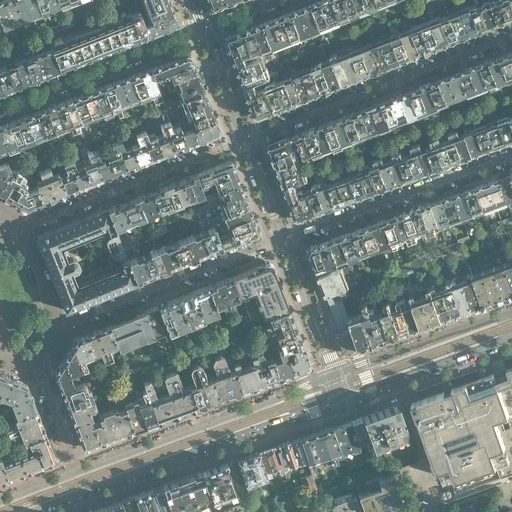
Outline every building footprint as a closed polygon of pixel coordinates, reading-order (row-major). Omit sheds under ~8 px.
[(12,23),(2,0),(0,0),(0,20),(1,23),(2,26),(12,23)] [(21,19),(13,0),(2,0),(12,23),(21,19)] [(41,12),(36,0),(13,0),(21,19),(41,12)] [(50,8),(46,0),(36,0),(41,12),(50,8)] [(141,14),(170,3),(169,0),(149,0),(137,5),(140,11),(141,14)] [(238,0),(211,0),(214,6),(218,8),(238,0)] [(330,24),(321,0),(310,4),(320,28),(330,24)] [(341,19),(333,0),(320,0),(321,0),(330,24),(341,19)] [(350,16),(344,0),(333,0),(341,19),(350,16)] [(360,12),(355,0),(344,0),(350,16),(360,12)] [(369,8),(366,0),(355,0),(360,12),(369,8)] [(379,4),(377,0),(366,0),(369,8),(379,4)] [(489,27),(478,0),(472,0),(475,6),(471,8),(480,31),(489,27)] [(499,24),(490,1),(485,3),(484,0),(478,0),(489,27),(499,24)] [(508,20),(500,0),(492,0),(490,1),(499,24),(508,20)] [(511,18),(511,2),(511,0),(500,0),(508,20),(511,18)] [(145,24),(174,13),(170,3),(141,14),(145,24)] [(320,28),(310,4),(301,8),(311,33),(320,29),(320,28)] [(480,31),(471,8),(470,7),(461,11),(470,35),(480,31)] [(311,33),(301,8),(292,11),(301,36),(311,33)] [(139,39),(130,15),(126,16),(124,11),(120,13),(123,20),(131,42),(139,39)] [(145,24),(141,14),(140,11),(130,15),(139,39),(149,35),(145,24)] [(301,36),(292,11),(282,15),(292,40),(301,36)] [(470,35),(461,11),(451,15),(460,38),(470,35)] [(176,24),(178,21),(177,21),(174,13),(145,24),(149,35),(176,24)] [(292,40),(282,15),(273,19),(283,44),(292,40)] [(460,38),(451,15),(442,19),(451,42),(460,38)] [(451,42),(442,19),(441,17),(431,21),(441,46),(451,42)] [(283,44),(273,19),(263,22),(272,44),(273,47),(283,44)] [(131,42),(123,20),(114,23),(122,45),(131,42)] [(441,46),(431,21),(421,25),(431,50),(441,46)] [(272,44),(263,22),(254,26),(262,47),(272,44)] [(122,45),(114,23),(104,27),(113,49),(122,45)] [(431,50),(421,25),(411,29),(421,54),(431,50)] [(262,47),(254,26),(245,29),(253,51),(262,47)] [(113,49),(104,27),(95,31),(104,52),(113,49)] [(18,39),(14,29),(9,31),(13,41),(18,39)] [(253,51),(245,29),(236,33),(244,55),(245,54),(253,51)] [(421,54),(411,29),(401,32),(411,58),(421,54)] [(104,52),(95,31),(85,34),(94,56),(104,52)] [(411,58),(401,32),(392,36),(401,61),(411,58)] [(37,37),(35,33),(25,36),(27,41),(37,37)] [(244,55),(236,33),(228,36),(227,39),(233,54),(238,67),(248,63),(245,54),(244,55)] [(94,56),(85,34),(76,38),(85,60),(94,56)] [(76,63),(67,41),(64,43),(61,36),(57,38),(68,66),(76,63)] [(348,41),(346,36),(336,40),(338,45),(348,41)] [(401,61),(392,36),(382,40),(391,65),(401,61)] [(68,66),(57,38),(53,39),(56,46),(51,47),(60,69),(68,66)] [(85,60),(76,38),(67,41),(76,63),(85,60)] [(391,65),(382,40),(372,44),(381,69),(391,65)] [(381,69),(372,44),(362,48),(372,73),(381,69)] [(60,69),(51,47),(42,51),(51,73),(60,69)] [(372,73),(362,48),(352,52),(362,77),(372,73)] [(51,73),(42,51),(33,55),(41,77),(51,73)] [(511,51),(498,56),(506,77),(507,79),(511,77),(511,51)] [(168,70),(193,61),(190,53),(187,52),(150,67),(154,77),(168,71),(168,70)] [(362,77),(352,52),(342,56),(352,80),(362,77)] [(41,77),(33,55),(23,58),(32,80),(41,77)] [(352,80),(342,56),(332,60),(342,84),(352,80)] [(506,77),(498,56),(488,60),(496,81),(506,77)] [(32,80),(23,58),(14,62),(23,84),(32,80)] [(264,67),(260,58),(248,63),(238,67),(241,76),(264,67)] [(342,84),(332,60),(323,64),(332,88),(342,84)] [(496,81),(488,60),(478,64),(486,85),(496,81)] [(157,86),(165,83),(175,79),(196,70),(193,61),(168,70),(168,71),(154,77),(157,86)] [(23,84),(14,62),(5,65),(14,88),(23,84)] [(332,88),(323,64),(313,68),(322,92),(332,88)] [(486,85),(478,64),(469,67),(477,89),(486,85)] [(14,88),(5,65),(0,67),(0,80),(4,91),(14,88)] [(164,103),(161,95),(157,86),(154,77),(150,67),(140,71),(149,93),(157,114),(167,110),(164,103)] [(268,76),(264,67),(241,76),(245,85),(254,82),(268,76)] [(477,89),(469,67),(459,71),(467,92),(477,89)] [(322,92),(313,68),(303,72),(312,96),(322,92)] [(200,79),(196,70),(175,79),(178,88),(200,79)] [(149,93),(140,71),(130,74),(139,96),(149,93)] [(467,92),(459,71),(449,75),(457,96),(467,92)] [(312,96),(303,72),(293,75),(302,100),(312,96)] [(139,96),(130,74),(121,78),(129,100),(139,96)] [(302,100),(293,75),(289,77),(290,80),(286,81),(295,103),(302,100)] [(457,96),(449,75),(438,79),(447,100),(457,96)] [(129,100),(121,78),(111,82),(119,104),(129,100)] [(203,88),(200,79),(178,88),(182,96),(203,88)] [(447,100),(438,79),(429,83),(437,104),(447,100)] [(295,103),(286,81),(286,80),(277,83),(285,106),(295,103)] [(119,104),(111,82),(103,85),(112,108),(116,107),(118,113),(122,111),(119,104)] [(276,110),(267,87),(258,91),(254,82),(245,85),(256,115),(260,116),(276,110)] [(168,92),(165,83),(157,86),(161,95),(168,92)] [(285,106),(277,83),(267,87),(276,110),(285,106)] [(437,104),(429,83),(419,86),(428,110),(438,106),(437,104)] [(112,108),(103,85),(92,89),(101,112),(112,108)] [(428,110),(419,86),(410,90),(419,113),(428,110)] [(175,111),(186,107),(207,99),(203,88),(182,96),(164,103),(167,110),(170,109),(174,107),(175,111)] [(101,112),(92,89),(82,93),(91,116),(101,112)] [(419,113),(410,90),(400,94),(409,117),(419,113)] [(91,116),(82,93),(72,97),(81,120),(91,116)] [(409,117),(400,94),(391,97),(400,121),(409,117)] [(81,120),(72,97),(64,100),(76,129),(80,128),(78,122),(81,120)] [(400,121),(391,97),(381,101),(390,124),(400,121)] [(211,109),(207,99),(186,107),(190,117),(211,109)] [(76,129),(64,100),(56,103),(66,127),(70,125),(72,131),(76,129)] [(390,124),(381,101),(372,105),(381,128),(390,124)] [(66,127),(56,103),(46,107),(56,130),(66,127)] [(381,128),(372,105),(362,108),(371,132),(381,128)] [(56,130),(46,107),(36,111),(45,135),(56,130)] [(371,132),(362,108),(353,112),(362,136),(371,132)] [(470,116),(482,111),(481,108),(469,112),(470,116)] [(183,131),(192,127),(215,119),(211,109),(190,117),(179,122),(181,128),(183,131)] [(45,135),(36,111),(26,115),(35,139),(45,135)] [(364,142),(362,136),(353,112),(343,116),(352,139),(353,141),(356,140),(358,144),(364,142)] [(453,118),(451,112),(442,116),(444,122),(453,118)] [(147,118),(145,113),(136,116),(138,122),(144,119),(147,118)] [(35,139),(26,115),(16,119),(26,142),(35,139)] [(138,122),(136,116),(126,120),(127,124),(128,126),(138,122)] [(352,139),(343,116),(334,120),(343,143),(352,139)] [(444,122),(442,116),(432,120),(434,125),(444,122)] [(511,141),(511,123),(510,118),(498,122),(506,143),(511,141)] [(26,142),(16,119),(8,122),(16,144),(20,152),(24,150),(22,144),(26,142)] [(219,130),(215,119),(192,127),(197,140),(218,132),(219,130)] [(434,125),(432,120),(432,119),(422,122),(425,129),(434,125)] [(343,143),(334,120),(324,123),(333,147),(343,143)] [(16,144),(8,122),(0,124),(0,128),(7,147),(16,144)] [(187,144),(183,131),(181,128),(174,131),(170,122),(165,124),(175,149),(187,144)] [(506,143),(498,122),(487,126),(495,147),(506,143)] [(333,147),(324,123),(315,127),(324,151),(333,147)] [(175,149),(165,124),(160,126),(164,135),(157,138),(163,154),(175,149)] [(495,147),(487,126),(476,131),(483,151),(495,147)] [(109,131),(107,127),(97,131),(99,135),(103,134),(109,131)] [(197,140),(192,127),(183,131),(187,144),(197,140)] [(324,151),(315,127),(305,131),(314,154),(324,151)] [(472,155),(465,134),(460,136),(458,129),(453,131),(463,159),(472,155)] [(163,154),(157,138),(149,141),(146,131),(141,133),(151,159),(163,154)] [(314,154),(305,131),(295,134),(301,148),(300,149),(304,159),(314,154)] [(463,159),(453,131),(448,133),(451,140),(446,141),(454,162),(463,159)] [(483,151),(476,131),(465,134),(472,155),(483,151)] [(151,159),(141,133),(136,135),(139,142),(131,145),(132,148),(139,163),(151,159)] [(301,148),(295,134),(285,138),(290,150),(291,150),(292,151),(300,149),(301,148)] [(73,146),(70,137),(60,141),(63,150),(71,147),(73,146)] [(454,162),(446,141),(442,143),(439,137),(434,138),(444,166),(454,162)] [(290,150),(285,138),(270,144),(269,147),(273,157),(290,150)] [(444,166),(434,138),(430,140),(432,147),(427,149),(435,169),(444,166)] [(139,163),(132,148),(125,150),(121,141),(116,143),(127,168),(139,163)] [(127,168),(116,143),(111,144),(115,154),(108,157),(114,173),(127,168)] [(435,169),(427,149),(423,150),(420,144),(415,145),(425,173),(435,169)] [(425,173),(415,145),(411,147),(413,154),(409,155),(416,176),(425,173)] [(114,173),(108,157),(101,160),(97,150),(92,152),(102,178),(114,173)] [(295,159),(292,151),(291,150),(290,150),(273,157),(276,167),(295,159)] [(416,176),(409,155),(404,157),(402,151),(397,152),(407,179),(416,176)] [(102,178),(92,152),(87,154),(89,158),(81,160),(84,167),(90,183),(102,178)] [(407,179),(397,152),(392,154),(395,161),(390,163),(397,183),(407,179)] [(53,159),(51,154),(40,159),(42,164),(53,159)] [(397,183),(390,163),(385,164),(383,158),(378,159),(388,186),(397,183)] [(42,164),(40,159),(30,163),(32,168),(42,164)] [(90,183),(84,167),(77,170),(73,159),(68,161),(78,187),(90,183)] [(299,170),(295,159),(276,167),(281,177),(299,170)] [(388,186),(378,159),(373,161),(376,168),(371,170),(378,190),(388,186)] [(9,171),(7,166),(11,164),(9,160),(2,162),(0,163),(0,174),(5,173),(9,171)] [(239,183),(231,162),(232,162),(228,160),(228,161),(196,173),(204,194),(204,196),(218,191),(239,183)] [(78,187),(68,161),(63,163),(67,174),(60,176),(66,192),(78,187)] [(323,171),(319,162),(312,165),(316,174),(323,171)] [(66,192),(60,176),(59,174),(50,178),(50,175),(52,175),(52,174),(50,168),(44,171),(55,197),(66,192)] [(305,180),(305,178),(301,169),(299,170),(281,177),(285,188),(294,184),(305,180)] [(378,190),(371,170),(360,174),(368,193),(378,190)] [(0,195),(8,199),(21,175),(14,171),(9,179),(6,177),(4,177),(5,180),(0,189),(0,195)] [(55,197),(44,171),(39,173),(41,178),(42,178),(44,178),(45,180),(36,183),(37,186),(43,201),(55,197)] [(204,194),(196,173),(182,179),(189,200),(204,194)] [(368,193),(360,174),(350,178),(357,197),(368,193)] [(511,197),(511,179),(510,174),(499,178),(506,198),(507,199),(511,197)] [(18,205),(26,191),(27,188),(24,187),(25,185),(20,183),(21,181),(23,182),(25,177),(21,175),(8,199),(18,205)] [(357,197),(350,178),(339,182),(346,201),(357,197)] [(506,198),(499,178),(488,182),(495,202),(506,198)] [(189,200),(182,179),(167,185),(175,205),(189,200)] [(346,201),(339,182),(328,186),(335,205),(346,201)] [(495,202),(488,182),(476,186),(484,207),(495,202)] [(244,194),(239,183),(218,191),(222,202),(244,194)] [(335,205),(328,186),(328,185),(322,187),(321,183),(317,184),(326,209),(335,205)] [(306,216),(297,192),(294,184),(285,188),(296,217),(299,219),(306,216)] [(326,209),(317,184),(308,188),(309,192),(316,212),(326,209)] [(175,205),(167,185),(152,191),(160,211),(175,205)] [(43,201),(37,186),(26,191),(18,205),(26,209),(43,201)] [(484,207),(476,186),(465,190),(472,211),(484,207)] [(316,212),(309,192),(303,194),(302,190),(297,192),(306,216),(316,212)] [(472,211),(465,190),(454,194),(461,215),(472,211)] [(160,211),(152,191),(137,196),(145,217),(160,211)] [(226,213),(248,205),(244,194),(222,202),(208,207),(209,210),(210,214),(212,218),(221,215),(218,207),(223,205),(226,213)] [(461,215),(454,194),(442,198),(450,219),(461,215)] [(145,217),(137,196),(122,202),(130,223),(145,217)] [(450,219),(442,198),(431,202),(438,223),(450,219)] [(130,223),(122,202),(107,208),(116,229),(130,223)] [(438,223),(431,202),(422,206),(432,233),(436,232),(434,225),(438,223)] [(227,223),(251,214),(248,205),(226,213),(221,215),(212,218),(214,225),(215,227),(227,223)] [(195,216),(209,210),(208,207),(208,206),(193,211),(195,216)] [(432,233),(422,206),(412,209),(420,230),(425,228),(427,235),(432,233)] [(43,252),(60,295),(66,310),(136,281),(128,260),(123,249),(122,245),(120,241),(116,229),(107,208),(37,237),(43,252)] [(420,230),(412,209),(403,213),(413,240),(418,238),(415,232),(420,230)] [(196,220),(210,214),(209,210),(195,216),(196,220)] [(181,221),(195,216),(193,211),(179,217),(181,221)] [(413,240),(403,213),(393,216),(401,237),(406,235),(408,242),(413,240)] [(255,223),(251,214),(227,223),(230,232),(230,233),(255,223)] [(182,225),(196,220),(195,216),(181,221),(182,225)] [(403,244),(393,216),(384,219),(392,242),(394,247),(403,244)] [(511,222),(511,216),(502,221),(504,226),(511,222)] [(166,227),(181,221),(179,217),(164,223),(166,227)] [(392,242),(384,219),(373,223),(381,246),(392,242)] [(167,231),(182,225),(181,221),(166,227),(167,231)] [(151,233),(166,227),(164,223),(150,229),(151,233)] [(222,247),(256,234),(258,231),(255,223),(230,233),(230,232),(224,234),(218,236),(222,247)] [(381,246),(373,223),(362,227),(371,250),(381,246)] [(492,230),(490,225),(489,223),(478,227),(479,229),(481,235),(492,230)] [(216,231),(215,227),(214,225),(206,228),(207,231),(203,233),(202,230),(200,231),(208,252),(222,247),(218,236),(216,231)] [(479,229),(478,227),(477,225),(466,229),(468,233),(479,229)] [(506,232),(504,226),(493,230),(495,236),(506,232)] [(153,237),(167,231),(166,227),(151,233),(153,237)] [(371,250),(362,227),(352,231),(364,266),(369,265),(366,256),(363,255),(364,252),(371,250)] [(136,239),(151,233),(150,229),(135,235),(136,239)] [(495,236),(493,230),(492,230),(481,235),(483,240),(495,236)] [(208,252),(200,231),(198,231),(199,234),(195,236),(194,233),(186,236),(194,258),(208,252)] [(364,266),(352,231),(341,235),(349,257),(349,258),(356,255),(358,257),(357,259),(360,268),(364,266)] [(138,243),(153,237),(151,233),(136,239),(138,243)] [(122,245),(136,239),(135,235),(120,241),(122,245)] [(349,257),(341,235),(330,239),(338,261),(349,257)] [(483,240),(481,235),(471,238),(473,244),(483,240)] [(194,258),(186,236),(178,240),(179,242),(174,244),(173,241),(172,242),(180,264),(194,258)] [(473,244),(471,238),(460,243),(462,248),(473,244)] [(123,249),(138,243),(136,239),(122,245),(123,249)] [(340,267),(330,239),(319,243),(330,271),(340,267)] [(180,264),(172,242),(170,243),(171,246),(166,247),(165,245),(157,248),(165,270),(180,264)] [(330,271),(319,243),(310,246),(308,250),(318,276),(330,271)] [(462,248),(460,243),(450,246),(452,252),(462,248)] [(452,252),(450,246),(440,250),(442,256),(452,252)] [(165,270),(157,248),(149,251),(150,254),(145,256),(144,253),(142,254),(151,276),(165,270)] [(442,256),(440,250),(430,254),(432,260),(442,256)] [(151,276),(142,254),(140,255),(141,257),(137,259),(136,257),(128,260),(136,281),(151,276)] [(432,260),(430,254),(420,258),(422,264),(432,260)] [(430,286),(422,264),(420,258),(410,262),(413,269),(420,290),(424,289),(416,268),(419,267),(428,292),(421,294),(422,296),(431,322),(442,319),(430,287),(430,286)] [(278,283),(273,269),(274,267),(272,263),(268,261),(250,268),(252,274),(251,276),(254,285),(256,285),(257,286),(258,288),(261,287),(262,289),(278,283)] [(409,262),(402,265),(400,266),(402,273),(413,269),(410,262),(409,262)] [(355,272),(351,263),(346,265),(349,274),(355,272)] [(511,293),(511,283),(506,266),(494,270),(503,297),(511,293)] [(343,277),(340,267),(330,271),(318,276),(322,285),(343,277)] [(257,286),(256,285),(254,285),(251,276),(252,274),(250,268),(231,275),(238,295),(241,305),(255,299),(251,289),(257,286)] [(503,297),(494,270),(484,274),(493,300),(503,297)] [(483,304),(473,278),(471,272),(465,274),(467,280),(463,282),(472,308),(483,304)] [(493,300),(484,274),(473,278),(483,304),(487,303),(493,300)] [(238,295),(231,275),(230,276),(218,281),(230,310),(235,308),(231,298),(238,295)] [(347,286),(343,277),(322,285),(326,294),(338,289),(339,289),(347,286)] [(472,308),(463,282),(458,284),(456,278),(451,280),(462,311),(472,308)] [(462,311),(451,280),(446,282),(448,287),(443,289),(452,315),(462,311)] [(230,310),(218,281),(207,285),(215,304),(220,302),(224,312),(230,310)] [(360,289),(358,282),(350,285),(352,292),(360,289)] [(269,301),(282,296),(283,296),(278,283),(262,289),(261,287),(258,288),(257,286),(251,289),(255,299),(241,305),(243,313),(270,303),(269,301)] [(218,313),(215,304),(207,285),(166,302),(158,305),(168,330),(169,333),(188,325),(189,326),(204,320),(204,318),(218,313)] [(352,292),(350,285),(347,286),(339,289),(342,296),(352,292)] [(452,315),(443,289),(436,291),(434,285),(430,286),(430,287),(442,319),(452,315)] [(431,322),(422,296),(417,298),(413,288),(408,289),(409,294),(412,302),(413,302),(421,326),(431,322)] [(360,348),(349,317),(338,289),(326,294),(341,331),(336,333),(343,351),(345,352),(346,353),(360,348)] [(411,330),(400,299),(399,299),(396,291),(387,294),(390,302),(389,302),(401,333),(411,330)] [(390,337),(381,312),(377,314),(376,311),(377,310),(372,293),(364,296),(367,303),(380,341),(390,337)] [(246,323),(251,321),(288,308),(283,296),(282,296),(269,301),(270,303),(243,313),(246,323)] [(421,326),(413,302),(412,302),(406,304),(404,297),(400,299),(411,330),(421,326)] [(401,333),(389,302),(388,298),(383,300),(386,308),(380,310),(381,312),(390,337),(401,333)] [(380,341),(367,303),(362,305),(366,314),(361,316),(371,344),(380,341)] [(168,330),(158,305),(109,324),(117,343),(119,348),(144,337),(144,339),(168,330)] [(293,320),(288,308),(251,321),(253,326),(263,323),(266,330),(293,320)] [(371,344),(361,316),(354,318),(354,316),(349,317),(360,348),(371,344)] [(293,320),(266,330),(263,330),(268,342),(297,331),(293,320)] [(109,347),(117,343),(109,324),(96,329),(110,364),(115,362),(109,347)] [(110,364),(96,329),(83,335),(91,354),(100,350),(106,366),(110,364)] [(277,351),(284,349),(301,342),(297,331),(268,342),(265,343),(269,354),(277,351)] [(83,357),(91,354),(83,335),(77,337),(72,345),(71,347),(70,348),(79,370),(81,375),(89,372),(83,357)] [(309,362),(301,342),(284,349),(293,372),(307,367),(309,362)] [(255,353),(253,347),(253,345),(246,348),(247,352),(245,353),(248,361),(244,362),(246,367),(253,386),(266,382),(255,353)] [(79,370),(70,348),(69,349),(69,350),(68,351),(63,359),(68,373),(76,370),(79,370)] [(293,372),(284,349),(277,351),(279,356),(273,358),(279,377),(293,372)] [(253,386),(246,367),(240,369),(238,363),(237,357),(235,352),(229,354),(234,369),(242,390),(253,386)] [(279,377),(273,358),(272,357),(266,359),(260,352),(255,353),(266,382),(279,377)] [(208,402),(194,364),(190,353),(178,357),(184,372),(188,370),(193,384),(189,385),(190,388),(197,406),(208,402)] [(231,394),(217,355),(214,357),(212,362),(217,375),(212,377),(219,398),(231,394)] [(242,390),(234,369),(228,371),(223,356),(220,355),(217,355),(231,394),(242,390)] [(71,380),(68,373),(63,359),(61,362),(62,362),(60,363),(54,372),(56,377),(61,389),(80,382),(78,377),(71,380)] [(219,398),(212,377),(207,379),(202,364),(198,362),(194,364),(208,402),(219,398)] [(511,366),(506,368),(508,375),(503,377),(496,380),(493,373),(487,376),(451,388),(444,391),(411,403),(436,472),(450,466),(455,480),(495,465),(500,478),(511,473),(511,366)] [(197,406),(190,388),(183,390),(181,384),(179,385),(178,382),(180,381),(178,375),(176,376),(174,370),(169,371),(184,411),(197,406)] [(184,411),(169,371),(165,373),(167,379),(164,380),(167,386),(169,385),(170,388),(168,389),(170,395),(164,397),(170,416),(184,411)] [(0,395),(5,397),(12,378),(11,378),(8,377),(6,376),(5,376),(2,375),(3,374),(1,374),(0,373),(0,395)] [(116,383),(114,376),(106,379),(107,381),(108,386),(116,383)] [(29,391),(26,384),(22,382),(20,382),(20,381),(12,378),(5,397),(11,400),(13,399),(14,396),(16,397),(16,399),(30,393),(29,391)] [(170,416),(164,397),(157,399),(155,393),(153,394),(152,392),(154,391),(152,384),(150,385),(147,379),(143,381),(157,420),(170,416)] [(92,397),(90,392),(88,393),(87,389),(85,389),(82,381),(80,382),(61,389),(67,406),(92,397)] [(157,420),(143,381),(137,383),(139,389),(141,390),(144,400),(146,401),(138,404),(145,425),(157,420)] [(35,406),(33,401),(32,400),(33,400),(30,393),(16,399),(11,401),(16,416),(36,408),(35,406)] [(92,416),(89,407),(93,406),(92,402),(94,401),(92,397),(67,406),(74,423),(89,417),(92,416)] [(145,425),(138,404),(136,398),(124,403),(134,429),(145,425)] [(134,429),(124,403),(107,410),(116,435),(117,435),(134,429)] [(408,434),(397,403),(361,417),(341,423),(352,452),(358,450),(356,446),(359,445),(358,442),(369,438),(372,447),(408,434)] [(48,441),(46,436),(46,435),(45,433),(40,418),(39,418),(39,416),(36,408),(16,416),(14,416),(17,423),(13,425),(14,427),(12,428),(11,425),(6,427),(5,430),(8,438),(11,439),(15,437),(18,443),(25,440),(27,444),(32,445),(34,449),(37,448),(43,464),(53,460),(54,460),(54,459),(53,459),(54,457),(55,457),(54,457),(54,455),(54,456),(52,450),(51,448),(49,443),(48,441)] [(116,435),(107,410),(102,412),(103,414),(99,416),(99,417),(92,419),(94,423),(93,423),(100,441),(116,435)] [(100,442),(100,441),(93,423),(90,424),(89,422),(91,421),(89,417),(74,423),(82,445),(82,446),(83,448),(85,447),(100,442)] [(352,452),(341,423),(332,427),(341,451),(344,450),(346,454),(352,452)] [(342,454),(341,451),(332,427),(321,431),(332,462),(338,460),(337,456),(342,454)] [(332,462),(321,431),(320,430),(309,434),(310,434),(320,462),(325,460),(326,464),(332,462)] [(320,462),(310,434),(299,438),(307,459),(311,470),(316,468),(315,464),(320,462)] [(307,459),(299,438),(290,441),(298,462),(307,459)] [(298,462),(290,441),(281,444),(287,459),(289,465),(298,462)] [(287,459),(281,444),(275,446),(282,468),(286,466),(284,460),(287,459)] [(25,471),(18,451),(10,454),(7,445),(0,447),(0,456),(8,477),(25,471)] [(66,454),(63,446),(57,449),(60,456),(66,454)] [(282,468),(275,446),(267,449),(273,468),(277,467),(279,472),(283,470),(282,468)] [(37,448),(34,449),(27,452),(25,449),(18,451),(25,471),(43,464),(37,448)] [(273,468),(267,449),(259,451),(266,475),(267,476),(271,474),(270,469),(273,468)] [(266,475),(259,451),(248,455),(256,479),(266,475)] [(256,479),(248,455),(236,459),(244,483),(256,479)] [(239,501),(229,472),(226,465),(227,465),(227,464),(227,463),(226,462),(225,462),(224,462),(223,463),(223,464),(202,471),(201,472),(215,510),(239,501)] [(215,511),(215,510),(201,472),(201,471),(161,485),(170,510),(170,511),(215,511)] [(405,511),(402,501),(391,471),(377,476),(377,475),(371,477),(370,477),(366,479),(366,480),(364,481),(365,482),(368,489),(357,493),(363,511),(405,511)] [(319,491),(312,474),(301,477),(308,496),(309,499),(320,496),(319,491)] [(354,486),(352,480),(340,484),(342,490),(354,486)] [(342,490),(340,484),(329,488),(331,494),(342,490)] [(165,511),(170,510),(161,485),(151,489),(159,511),(165,511)] [(159,511),(151,489),(151,488),(142,492),(133,495),(138,511),(159,511)] [(331,494),(329,488),(319,491),(320,496),(321,497),(331,494)] [(294,501),(290,490),(281,492),(285,504),(280,506),(282,511),(283,511),(296,508),(294,501)] [(360,511),(355,495),(353,495),(351,492),(331,499),(332,503),(330,503),(333,511),(360,511)] [(138,511),(133,495),(121,499),(121,500),(125,511),(138,511)] [(310,503),(309,499),(308,496),(300,499),(302,505),(310,503)] [(302,505),(300,499),(294,501),(296,508),(302,505)] [(125,511),(121,500),(105,505),(107,511),(125,511)] [(239,511),(243,511),(239,501),(215,510),(215,511),(239,511)] [(326,511),(324,505),(322,506),(321,502),(300,509),(300,511),(326,511)]
